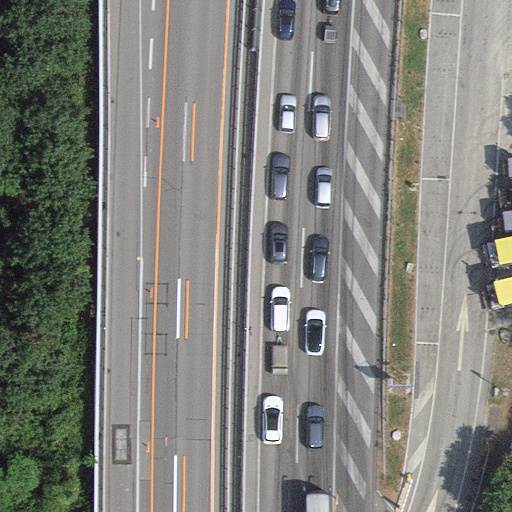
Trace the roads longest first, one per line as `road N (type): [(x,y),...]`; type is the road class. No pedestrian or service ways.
road 1 (motorway): [(294,511),(315,0)]
road 2 (motorway): [(189,0),(172,511)]
